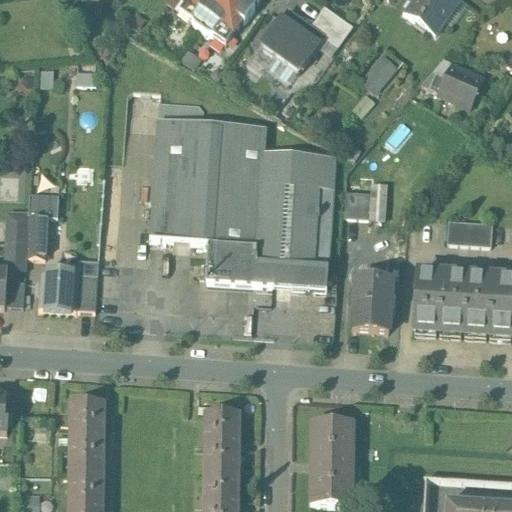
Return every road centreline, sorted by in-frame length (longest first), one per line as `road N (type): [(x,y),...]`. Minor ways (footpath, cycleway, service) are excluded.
road 1 (residential): [(276,373),(0,356)]
road 2 (residential): [(511,390),(276,373)]
road 3 (residential): [(276,373),(275,511)]
